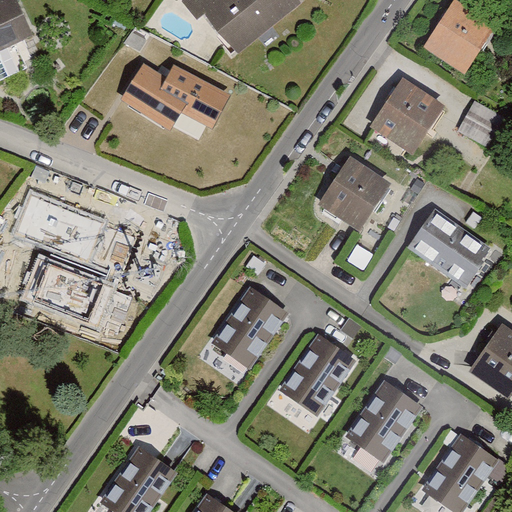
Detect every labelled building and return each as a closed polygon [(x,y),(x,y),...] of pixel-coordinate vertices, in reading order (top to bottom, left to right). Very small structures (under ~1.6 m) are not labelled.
[(0,0),(0,48),(33,34),(17,0),(0,0)] [(302,1),(301,0),(219,0),(207,10),(237,50),(302,1)] [(498,26),(455,0),(426,47),(468,73),(498,26)] [(164,76),(120,102),(144,143),(188,116),(164,76)] [(405,78),(374,124),(415,151),(445,105),(405,78)] [(507,119),(477,103),(462,131),(492,147),(507,119)] [(362,226),(391,181),(352,156),(323,201),(362,226)] [(63,205),(21,232),(47,271),(88,243),(63,205)] [(493,247),(436,209),(410,249),(467,287),(493,247)] [(289,313),(253,288),(217,341),(253,366),(289,313)] [(511,330),(505,325),(473,371),(511,398),(511,397),(511,330)] [(320,335),(283,389),(318,413),(355,358),(320,335)] [(423,408),(387,382),(349,436),(385,461),(423,408)] [(462,511),(496,458),(458,434),(424,489),(460,511),(462,511)] [(149,511),(176,473),(140,449),(105,502),(119,511),(149,511)] [(231,511),(211,497),(200,511),(231,511)]
